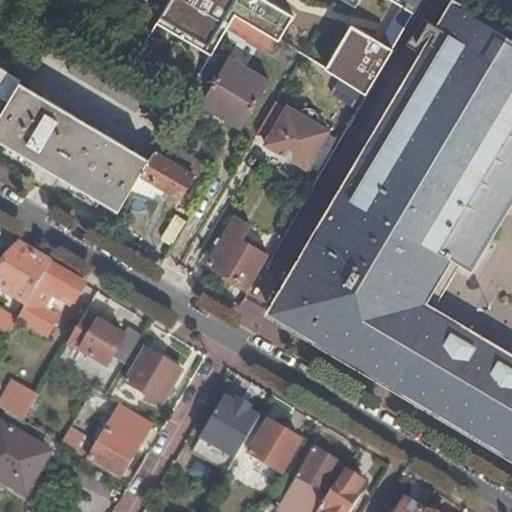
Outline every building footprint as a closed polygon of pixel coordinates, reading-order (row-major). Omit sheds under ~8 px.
[(170,0),(137,58),(191,90),(203,69),(195,64),(185,59),(219,0),(170,0)] [(369,0),(408,24),(423,0),(369,0)] [(511,39),(451,3),(268,313),(511,458),(511,359),(429,310),(456,266),(470,265),(466,247),(486,241),(479,221),(499,217),(495,199),(511,193),(511,186),(509,174),(511,173),(511,39)] [(278,42),(235,16),(227,29),(270,55),(278,42)] [(195,64),(203,69),(218,44),(210,40),(195,64)] [(151,87),(84,46),(68,71),(136,112),(151,87)] [(241,131),(269,84),(229,59),(201,106),(241,131)] [(21,81),(23,79),(0,65),(0,98),(1,96),(9,102),(21,81)] [(339,69),(334,76),(339,78),(347,83),(351,76),(339,69)] [(349,117),(364,92),(347,83),(339,78),(324,103),(349,117)] [(9,102),(0,117),(0,140),(118,213),(134,186),(140,177),(150,160),(21,81),(9,102)] [(286,108),(263,146),(304,170),(327,132),(314,124),(298,115),(286,108)] [(298,115),(314,124),(315,120),(315,117),(313,114),(311,111),(307,110),(303,111),(301,113),(298,115)] [(162,138),(150,160),(140,177),(166,194),(178,200),(194,175),(199,178),(207,165),(162,138)] [(140,177),(134,186),(157,200),(159,196),(163,198),(166,194),(140,177)] [(162,238),(173,245),(186,223),(175,216),(162,238)] [(234,283),(246,291),(267,256),(244,241),(253,227),(236,217),(208,264),(235,281),(234,283)] [(49,264),(16,244),(0,271),(0,288),(25,304),(49,264)] [(49,264),(25,304),(16,320),(44,338),(55,320),(41,311),(49,297),(61,304),(64,299),(74,304),(85,285),(49,264)] [(208,264),(205,268),(245,293),(246,291),(234,283),(235,281),(208,264)] [(98,322),(86,314),(68,344),(107,367),(114,357),(125,363),(142,336),(128,328),(123,336),(106,326),(102,331),(95,327),(98,322)] [(162,404),(181,372),(145,350),(125,382),(162,404)] [(28,378),(7,413),(21,421),(42,386),(28,378)] [(255,415),(224,397),(201,437),(231,455),(255,415)] [(300,442),(268,423),(248,456),(280,475),(300,442)] [(48,452),(3,424),(0,428),(0,481),(24,497),(36,477),(30,473),(43,452),(47,454),(48,452)] [(89,458),(120,476),(137,447),(129,442),(133,435),(122,427),(119,429),(115,426),(112,432),(107,429),(89,458)] [(83,443),(66,434),(59,444),(76,454),(83,443)] [(343,466),(315,449),(291,489),(319,506),(343,466)] [(225,473),(203,460),(190,482),(212,495),(225,473)] [(366,482),(347,469),(318,511),(352,511),(361,499),(357,496),(366,482)] [(398,511),(424,511),(405,501),(398,511)]
